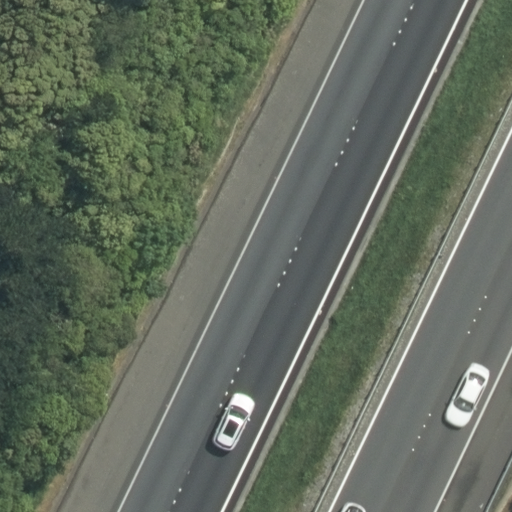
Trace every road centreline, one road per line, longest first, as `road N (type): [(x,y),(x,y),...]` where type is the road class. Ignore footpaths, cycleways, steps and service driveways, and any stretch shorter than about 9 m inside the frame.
road 1 (motorway): [(170,511),(414,0)]
road 2 (motorway): [(511,249),(385,511)]
